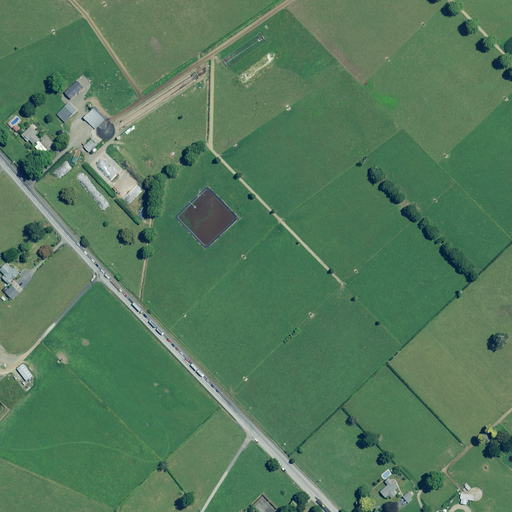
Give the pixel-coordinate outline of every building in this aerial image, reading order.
[(71,87),(64,92),(71,101),(78,95),(71,87)] [(57,114),(65,123),(78,111),(70,103),(57,114)] [(96,107),(85,118),(96,130),(107,119),(96,107)] [(34,145),(36,142),(37,143),(41,139),(39,137),(37,135),(38,133),(31,127),(30,128),(24,134),(26,137),(25,138),(28,142),(30,140),(34,145)] [(92,140),(85,147),(90,152),(97,145),(92,140)] [(38,144),(38,145),(36,147),(42,154),(47,150),(43,145),(40,142),(38,144)] [(49,165),(53,169),(67,156),(63,152),(49,165)] [(9,285),(13,282),(12,281),(21,273),(16,268),(14,270),(8,263),(0,271),(5,275),(3,277),(9,285)] [(9,289),(7,288),(4,290),(13,300),(20,293),(13,285),(9,289)] [(34,376),(24,364),(20,367),(19,366),(17,368),(27,381),(34,376)] [(394,491),(400,487),(396,483),(395,484),(390,478),(385,482),(388,485),(381,492),(386,498),(390,496),(392,499),(397,494),(394,491)] [(414,496),(410,492),(404,497),(409,503),(413,500),(411,498),(414,496)] [(476,496),(462,494),(461,499),(462,499),(461,504),(467,505),(468,502),(469,502),(469,500),(475,501),(476,496)]
